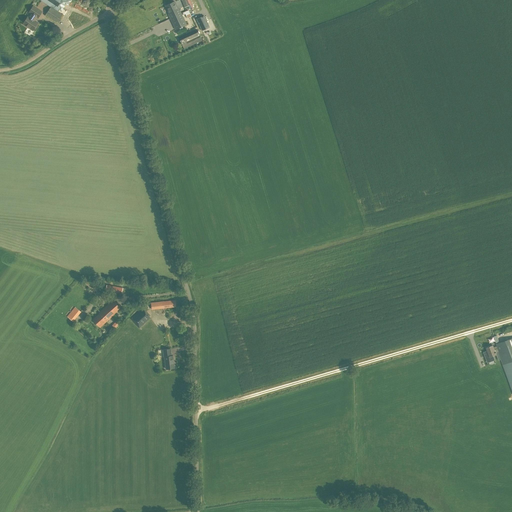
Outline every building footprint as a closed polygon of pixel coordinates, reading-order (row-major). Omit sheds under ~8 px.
[(40,0),(51,7),(58,11),(59,10),(61,11),(66,3),(68,4),(71,0),(40,0)] [(178,10),(174,2),(166,6),(171,17),(170,17),(176,29),(186,24),(179,10),(178,10)] [(38,18),(42,12),(33,6),(29,12),(31,13),(29,17),(28,16),(23,24),(33,30),(38,23),(34,20),(37,17),(38,18)] [(58,24),(64,15),(58,11),(51,7),(45,15),(58,24)] [(191,17),(188,10),(182,13),(183,15),(185,14),(187,18),(191,17)] [(209,27),(204,16),(197,19),(202,30),(209,27)] [(184,50),(202,41),(197,29),(179,38),(184,50)] [(122,295),(123,288),(107,286),(105,291),(122,295)] [(151,310),(176,307),(175,300),(151,303),(151,310)] [(100,327),(120,309),(113,301),(99,313),(99,314),(93,320),(100,327)] [(139,329),(151,318),(149,317),(150,315),(147,311),(148,310),(145,306),(130,319),(139,329)] [(73,322),(81,312),(75,307),(67,317),(73,322)] [(511,338),(496,344),(504,365),(503,365),(511,390),(511,338)] [(488,351),(484,352),(486,357),(488,362),(495,359),(493,355),(496,354),(496,353),(499,352),(497,346),(494,348),(493,345),(487,348),(488,351)] [(171,356),(171,350),(163,351),(164,357),(166,369),(174,368),(173,356),(171,356)] [(479,370),(469,376),(471,381),(482,375),(479,370)]
